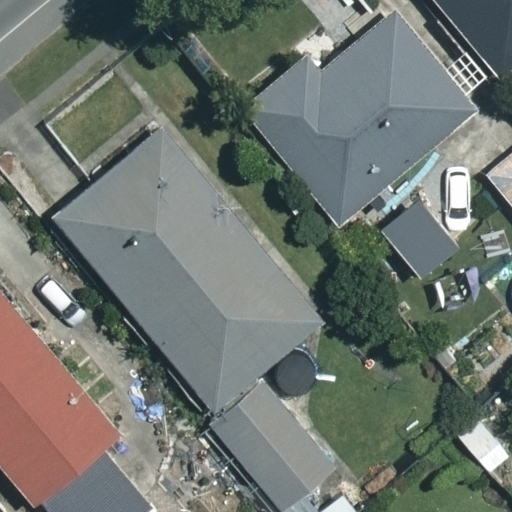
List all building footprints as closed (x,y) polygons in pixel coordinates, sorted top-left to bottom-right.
[(511,0),(432,0),(487,65),(511,43),(511,0)] [(460,98),(375,2),(303,66),(283,43),(222,97),(328,215),(460,98)] [(274,44),(252,14),(210,46),(233,76),(274,44)] [(511,125),(496,109),(453,149),(511,211),(511,125)] [(312,306),(144,116),(37,210),(204,401),(312,306)] [(102,422),(0,300),(0,472),(19,494),(25,489),(43,511),(123,511),(139,499),(86,435),(102,422)] [(327,457),(256,371),(200,417),(271,503),(327,457)] [(511,446),(511,440),(486,397),(448,420),(476,467),(511,446)] [(342,511),(325,490),(296,511),(342,511)]
